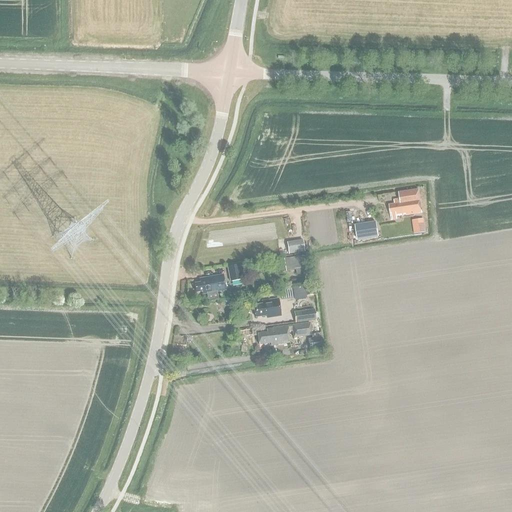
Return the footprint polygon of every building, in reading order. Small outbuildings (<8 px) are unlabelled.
[(396,219),(396,217),(422,213),(418,190),(398,193),(399,201),(394,201),(394,204),(390,205),(392,220),(396,219)] [(423,219),(412,220),(414,234),(425,232),(423,219)] [(377,237),(375,222),(355,226),(358,241),(377,237)] [(287,243),(289,255),(305,253),(303,240),(287,243)] [(306,274),(303,256),(284,259),(286,273),(296,271),(296,276),(306,274)] [(226,267),(229,281),(241,279),(238,264),(226,267)] [(225,291),(222,275),(199,279),(200,283),(194,284),(196,293),(201,292),(202,295),(225,291)] [(304,289),(306,297),(313,295),(312,287),(304,289)] [(280,317),(278,299),(261,302),(262,305),(253,306),(255,317),(266,316),(266,318),(272,317),(273,318),(280,317)] [(292,314),(294,323),(315,320),(313,311),(292,314)] [(311,336),(309,323),(292,326),(292,327),(287,328),(287,327),(266,330),(267,333),(257,334),(259,345),(271,344),(271,346),(289,343),(288,332),(292,332),(293,338),(311,336)] [(321,338),(308,340),(309,350),(322,348),(321,338)]
